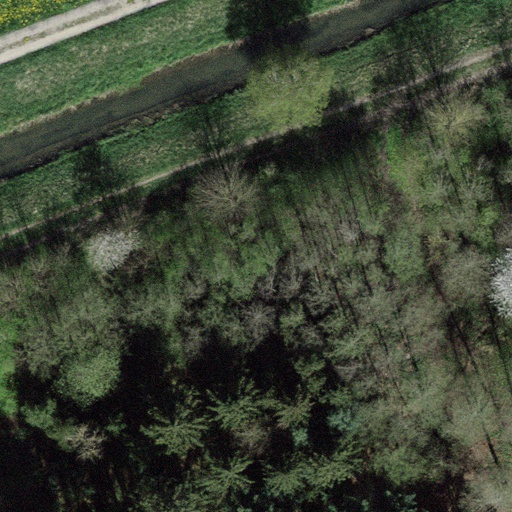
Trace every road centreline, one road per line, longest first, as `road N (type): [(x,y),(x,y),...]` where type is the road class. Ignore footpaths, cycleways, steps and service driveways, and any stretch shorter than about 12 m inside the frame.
road 1 (track): [(0,250),(511,55)]
road 2 (track): [(0,48),(125,0)]
